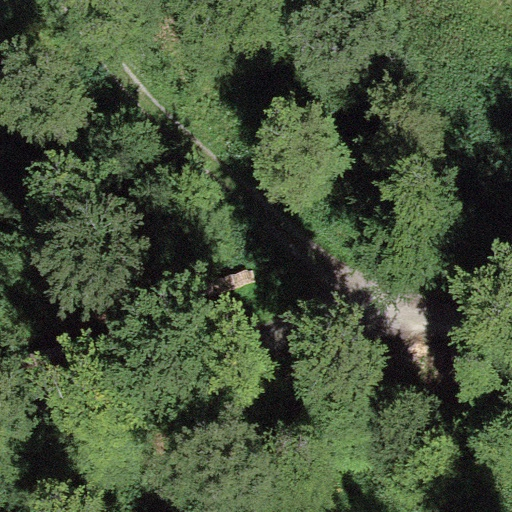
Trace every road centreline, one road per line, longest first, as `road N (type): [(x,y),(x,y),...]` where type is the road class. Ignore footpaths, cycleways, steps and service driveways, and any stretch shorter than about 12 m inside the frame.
road 1 (track): [(511,331),(441,310),(392,308),(0,408)]
road 2 (track): [(69,0),(99,56),(153,120),(269,219),(392,308)]
